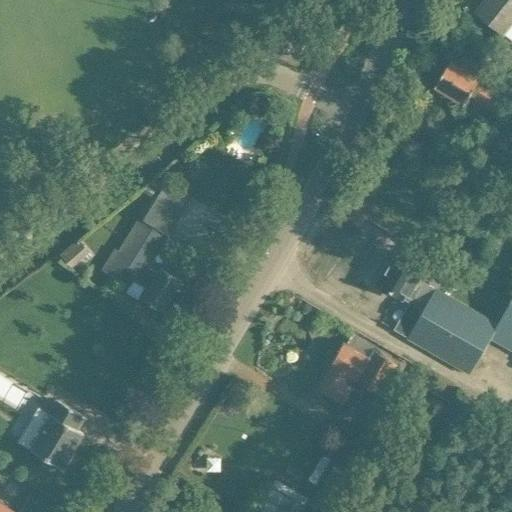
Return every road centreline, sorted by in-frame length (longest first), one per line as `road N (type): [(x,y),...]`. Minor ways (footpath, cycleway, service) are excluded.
road 1 (tertiary): [(122,511),(354,111)]
road 2 (unclassified): [(0,272),(246,70),(296,81),(354,111)]
road 3 (tertiary): [(354,111),(409,0)]
